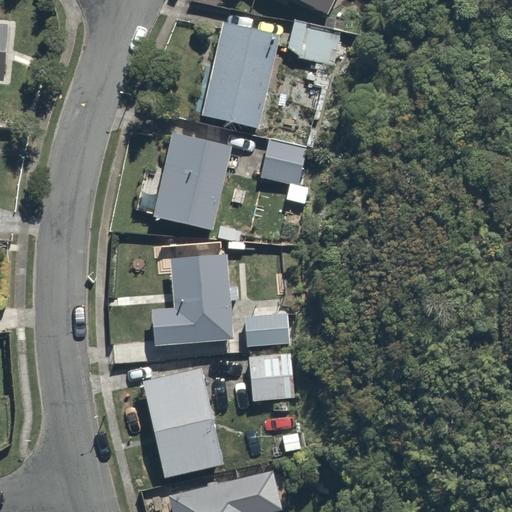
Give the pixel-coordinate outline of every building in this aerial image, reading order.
[(338,0),(300,0),(332,14),(338,0)] [(0,86),(5,87),(13,19),(0,17),(0,86)] [(345,30),(295,17),(284,59),(335,71),(345,30)] [(282,32),(228,18),(202,117),(256,131),(282,32)] [(238,145),(176,127),(151,216),(214,234),(238,145)] [(324,155),(269,143),(262,177),(317,188),(324,155)] [(236,253),(171,257),(174,304),(149,306),(151,339),(241,333),(236,253)] [(296,356),(249,359),(252,405),(299,402),(296,356)] [(203,367),(144,379),(167,484),(225,471),(203,367)] [(253,511),(249,482),(173,492),(175,511),(253,511)]
